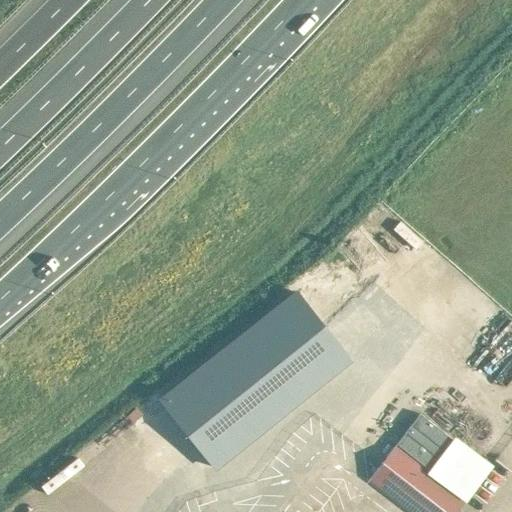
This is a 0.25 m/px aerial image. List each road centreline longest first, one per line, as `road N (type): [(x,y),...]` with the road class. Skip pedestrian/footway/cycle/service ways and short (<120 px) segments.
road 1 (motorway): [(0,300),(304,0)]
road 2 (motorway): [(0,220),(227,0)]
road 3 (motorway): [(148,0),(0,145)]
